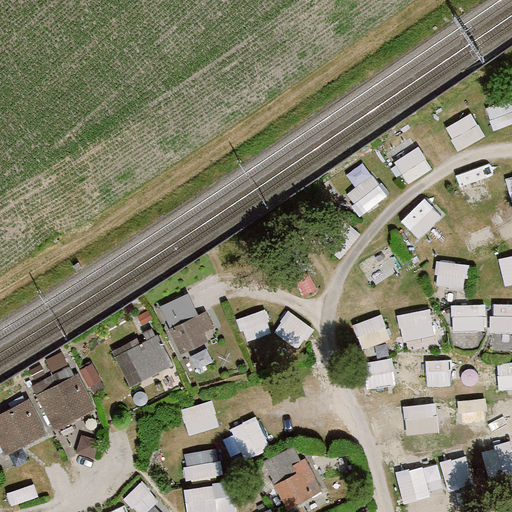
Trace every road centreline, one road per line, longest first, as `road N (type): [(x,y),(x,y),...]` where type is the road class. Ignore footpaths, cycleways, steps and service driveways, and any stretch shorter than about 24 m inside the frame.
road 1 (residential): [(511,148),(468,157),(400,202),(350,256),(327,318)]
road 2 (residential): [(327,318),(384,511)]
road 3 (residential): [(197,294),(243,285),(327,318)]
